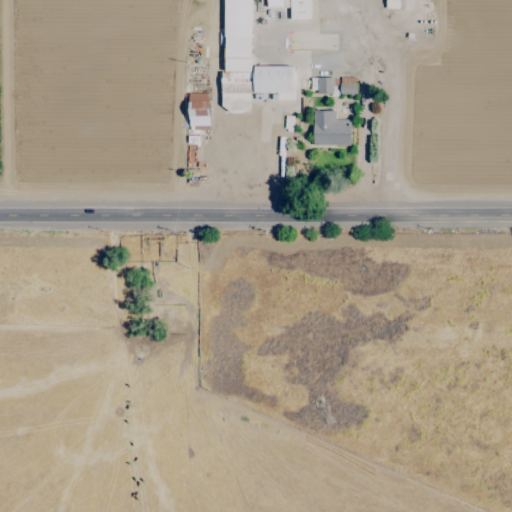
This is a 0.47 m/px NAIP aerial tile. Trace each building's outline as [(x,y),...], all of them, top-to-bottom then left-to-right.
[(250,0),(222,0),(223,110),(250,110),(250,93),(277,93),(277,100),(292,100),(292,66),(251,66),(250,0)] [(309,0),(289,0),(290,19),(310,19),(309,0)] [(385,0),(385,8),(399,9),(399,0),(385,0)] [(340,77),(339,94),(356,95),(356,78),(340,77)] [(332,94),(332,78),(316,78),(316,94),(332,94)] [(187,94),(188,131),(209,130),(208,93),(187,94)] [(334,111),(312,111),(312,146),(350,145),(349,119),(335,120),(334,111)]
